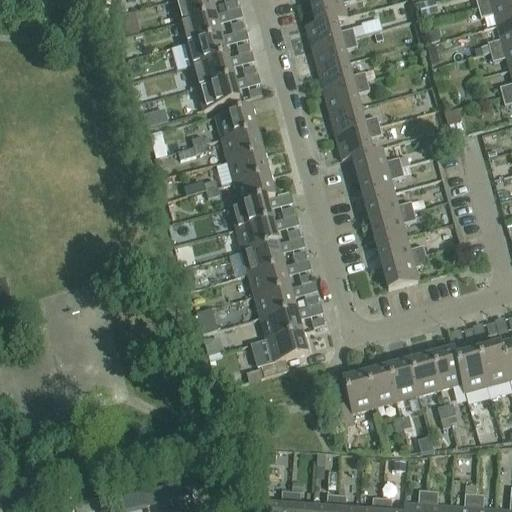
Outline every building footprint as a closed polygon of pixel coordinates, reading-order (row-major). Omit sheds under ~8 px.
[(187,0),(173,4),(179,26),(214,16),(209,0),(187,0)] [(336,0),(310,7),(315,27),(316,29),(336,24),(346,21),(342,7),(356,3),(354,0),(336,0)] [(511,0),(484,0),(475,3),(478,12),(511,2),(511,0)] [(494,17),(497,30),(511,26),(511,2),(478,12),(480,21),(494,17)] [(224,6),(226,13),(238,10),(236,3),(224,6)] [(179,26),(185,48),(220,38),(214,16),(179,26)] [(305,30),(312,54),(355,42),(352,32),(339,35),(336,24),(316,29),(315,27),(305,30)] [(230,28),(232,35),(244,32),(242,25),(230,28)] [(487,46),(490,56),(511,49),(511,26),(497,30),(501,43),(487,46)] [(185,48),(191,70),(226,60),(220,38),(185,48)] [(312,54),(318,76),(348,68),(344,54),(357,50),(355,42),(312,54)] [(236,50),(238,57),(250,55),(248,47),(236,50)] [(506,61),(509,74),(511,73),(511,49),(490,56),(492,65),(506,61)] [(191,70),(197,92),(232,82),(226,60),(191,70)] [(318,76),(324,98),(367,86),(364,76),(351,79),(348,68),(318,76)] [(242,72),(244,80),(256,76),(254,69),(242,72)] [(511,86),(499,90),(502,100),(511,96),(511,73),(509,74),(511,84),(511,86)] [(232,82),(197,92),(203,115),(238,105),(232,82)] [(324,98),(330,120),(360,112),(356,98),(369,94),(367,86),(324,98)] [(248,94),(250,101),(261,98),(259,91),(248,94)] [(511,96),(502,100),(504,109),(511,106),(511,96)] [(215,120),(221,143),(256,134),(250,111),(215,120)] [(330,120),(335,141),(336,142),(379,130),(376,120),(363,124),(360,112),(330,120)] [(341,165),(352,161),(372,156),(371,154),(368,142),(381,139),(379,130),(336,142),(335,141),(334,141),(341,165)] [(221,143),(227,165),(262,156),(256,134),(221,143)] [(203,140),(191,143),(194,151),(205,148),(203,140)] [(205,148),(194,151),(196,158),(207,155),(205,148)] [(352,161),(358,183),(401,171),(399,161),(385,165),(381,151),(371,154),(372,156),(352,161)] [(227,165),(233,187),(268,177),(262,156),(227,165)] [(358,183),(364,205),(394,197),(390,184),(404,180),(401,171),(358,183)] [(233,187),(239,208),(239,210),(265,203),(274,201),(268,177),(233,187)] [(204,187),(205,195),(217,192),(215,184),(204,187)] [(217,192),(205,195),(207,202),(219,199),(217,192)] [(364,205),(370,227),(413,215),(411,205),(397,209),(394,197),(364,205)] [(229,211),(236,236),(271,226),(265,203),(239,210),(239,208),(229,211)] [(281,214),(283,221),(294,218),(292,211),(281,214)] [(370,227),(376,249),(406,241),(402,228),(416,224),(413,215),(370,227)] [(236,236),(242,257),(277,248),(271,226),(236,236)] [(287,235),(289,243),(300,240),(298,233),(287,235)] [(376,249),(381,270),(425,258),(423,249),(409,253),(406,241),(376,249)] [(242,257),(248,279),(283,269),(277,248),(242,257)] [(293,257),(295,266),(307,262),(304,255),(293,257)] [(425,258),(381,270),(388,293),(418,285),(414,271),(428,268),(425,258)] [(248,279),(254,301),(289,291),(283,269),(248,279)] [(299,280),(301,288),(312,285),(310,277),(299,280)] [(254,301),(260,322),(295,313),(289,291),(254,301)] [(305,302),(307,309),(318,306),(316,299),(305,302)] [(260,322),(266,344),(301,334),(295,313),(260,322)] [(311,324),(313,331),(324,328),(322,321),(311,324)] [(486,328),(489,340),(496,338),(493,326),(486,328)] [(464,334),(466,346),(474,344),(471,332),(464,334)] [(260,370),(261,373),(263,381),(287,375),(284,364),(307,357),(301,334),(266,344),(272,367),(260,370)] [(511,345),(500,349),(510,384),(511,383),(511,345)] [(500,349),(479,355),(488,390),(510,384),(500,349)] [(453,352),(430,358),(440,393),(461,388),(463,387),(456,361),(453,352)] [(479,355),(456,361),(463,387),(461,388),(463,397),(488,390),(479,355)] [(430,358),(408,364),(418,399),(440,393),(430,358)] [(408,364),(386,370),(396,405),(418,399),(408,364)] [(386,370),(364,376),(374,411),(396,405),(386,370)] [(336,408),(343,432),(355,429),(351,417),(374,411),(364,376),(341,382),(348,405),(336,408)] [(452,408),(445,410),(448,421),(455,419),(452,408)] [(448,421),(445,410),(437,412),(440,423),(448,421)] [(408,420),(401,422),(404,433),(411,431),(408,420)] [(404,433),(401,422),(393,424),(396,435),(404,433)] [(403,507),(402,511),(427,511),(428,495),(418,494),(417,508),(403,507)] [(265,511),(289,511),(291,496),(281,495),(280,509),(266,508),(265,511)] [(438,496),(428,495),(427,511),(449,511),(450,511),(437,510),(438,496)] [(289,511),(312,511),(313,511),(299,511),(300,497),(291,496),(289,511)] [(312,511),(335,511),(337,499),(327,498),(325,511),(319,511),(313,511),(312,511)] [(463,511),(450,511),(449,511),(472,511),(474,498),(464,498),(463,511)] [(482,511),(483,499),(474,498),(472,511),(482,511)] [(335,511),(344,511),(346,500),(337,499),(335,511)] [(381,511),(382,502),(372,502),(371,511),(381,511)] [(382,502),(381,511),(390,511),(391,503),(382,502)]
